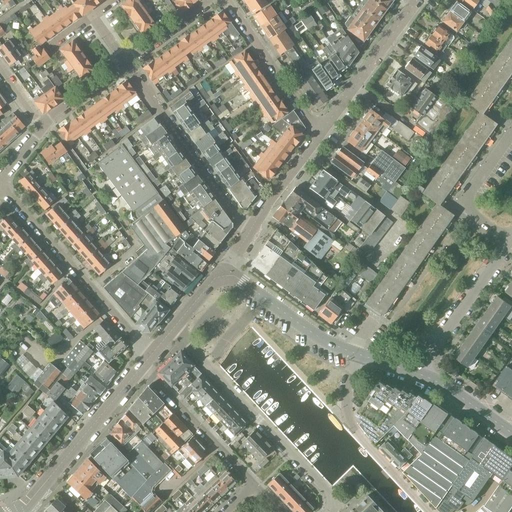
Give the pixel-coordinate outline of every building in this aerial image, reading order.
[(79,0),(74,4),(78,9),(82,14),(87,10),(94,5),(100,0),(79,0)] [(128,15),(141,6),(136,0),(128,0),(121,5),(128,15)] [(190,6),(185,0),(171,0),(180,12),(184,9),(185,10),(190,6)] [(263,0),(251,0),(246,3),(253,13),(267,4),(263,0)] [(377,20),(385,10),(370,0),(369,0),(362,9),(377,20)] [(370,0),(385,10),(387,7),(389,8),(392,3),(391,2),(392,0),(391,0),(370,0)] [(480,0),(480,1),(479,0),(458,0),(472,10),(472,9),(477,13),(482,5),(486,9),(485,9),(492,18),(498,14),(490,3),(486,0),(480,0)] [(499,14),(505,5),(497,0),(486,0),(490,3),(498,14),(499,14)] [(135,25),(148,15),(144,10),(150,5),(148,1),(141,6),(128,15),(135,25)] [(449,12),(464,22),(471,13),(456,2),(453,6),(451,5),(448,9),(450,10),(449,12)] [(326,8),(323,3),(317,8),(320,12),(326,8)] [(74,19),(82,14),(78,9),(74,4),(67,9),(71,14),(74,19)] [(71,14),(67,9),(65,7),(63,9),(61,6),(57,8),(59,10),(54,14),(56,17),(63,27),(74,19),(71,14)] [(260,26),(275,16),(268,6),(253,16),(260,26)] [(362,9),(362,10),(359,7),(356,10),(360,13),(355,19),(370,30),(377,20),(362,9)] [(234,38),(239,34),(222,11),(211,18),(212,19),(222,32),(227,29),(234,38)] [(291,18),(286,21),(280,12),(275,16),(260,26),(269,40),(282,31),(291,24),(294,22),(291,18)] [(456,33),(464,22),(449,12),(445,16),(444,15),(441,19),(442,20),(441,22),(456,33)] [(13,22),(17,19),(13,13),(9,16),(13,22)] [(55,33),(63,27),(56,17),(54,14),(49,18),(47,16),(44,18),(48,23),(55,33)] [(142,34),(155,25),(148,15),(135,25),(142,34)] [(300,21),(304,26),(313,20),(309,15),(300,21)] [(355,19),(351,16),(347,21),(352,24),(348,29),(356,35),(354,38),(361,43),(364,39),(365,40),(369,35),(368,34),(370,30),(355,19)] [(47,39),(55,33),(48,23),(44,18),(41,20),(43,22),(38,26),(40,29),(47,39)] [(217,36),(222,32),(212,19),(204,25),(215,40),(219,38),(217,36)] [(486,27),(489,23),(484,19),(481,24),(486,27)] [(298,31),(304,26),(300,21),(294,25),(298,31)] [(297,33),(291,24),(282,31),(285,35),(288,39),(297,33)] [(212,42),(215,40),(204,25),(196,31),(206,44),(211,41),(212,42)] [(39,45),(47,39),(40,29),(38,26),(32,30),(31,28),(28,30),(31,35),(39,45)] [(453,36),(450,34),(438,26),(435,30),(433,29),(429,34),(446,47),(448,47),(454,39),(453,36)] [(341,28),(333,33),(337,39),(345,50),(347,51),(353,59),(358,52),(341,28)] [(201,48),(206,44),(196,31),(188,37),(198,50),(199,52),(202,49),(201,48)] [(288,39),(285,35),(282,31),(269,40),(280,54),(284,51),(291,46),(293,45),(288,39)] [(442,52),(446,47),(429,34),(425,40),(426,42),(424,45),(435,54),(440,58),(444,53),(442,52)] [(198,50),(188,37),(188,36),(180,41),(181,42),(177,45),(185,55),(189,52),(191,54),(198,50)] [(345,50),(337,39),(333,42),(329,36),(326,38),(346,68),(353,59),(347,51),(345,50)] [(0,53),(2,57),(18,45),(12,37),(9,40),(9,39),(0,46),(0,53)] [(338,74),(346,68),(326,38),(326,39),(330,44),(321,50),(329,60),(338,74),(340,77),(340,76),(338,74)] [(471,48),(476,41),(472,38),(467,44),(471,48)] [(511,40),(469,101),(479,108),(481,105),(486,109),(511,72),(511,40)] [(67,60),(80,51),(72,41),(59,50),(67,60)] [(329,61),(325,64),(317,52),(315,52),(312,48),(313,47),(309,42),(306,45),(312,54),(315,59),(319,64),(321,67),(323,69),(333,84),(334,85),(332,82),(340,77),(338,74),(329,60),(321,50),(329,61)] [(21,49),(24,47),(21,43),(18,45),(2,57),(8,65),(21,55),(17,50),(20,48),(21,49)] [(471,48),(467,44),(466,44),(458,55),(459,56),(463,59),(471,48)] [(188,60),(185,55),(177,45),(169,51),(178,64),(183,61),(184,62),(188,60)] [(49,58),(43,50),(41,51),(37,46),(31,50),(35,56),(31,58),(37,67),(49,58)] [(329,98),(311,74),(303,60),(301,61),(291,46),(284,51),(288,58),(289,57),(304,79),(297,84),(314,108),(329,98)] [(440,61),(420,47),(413,56),(433,70),(440,61)] [(67,61),(64,63),(68,69),(66,70),(68,73),(74,70),(86,60),(80,51),(67,60),(67,61)] [(174,67),(178,64),(169,51),(161,57),(172,72),(175,69),(174,67)] [(236,72),(252,61),(248,54),(247,55),(244,51),(229,62),(236,72)] [(168,74),(172,72),(161,57),(153,62),(162,76),(167,72),(168,74)] [(455,71),(458,67),(446,58),(443,62),(455,71)] [(424,83),(431,73),(411,59),(404,68),(424,83)] [(81,79),(93,71),(94,70),(86,60),(74,70),(81,79)] [(242,80),(257,69),(252,61),(236,72),(234,73),(236,77),(238,75),(242,80)] [(162,76),(153,62),(152,62),(142,68),(154,85),(158,82),(157,80),(162,76)] [(207,73),(212,70),(207,63),(202,66),(207,73)] [(333,84),(323,69),(321,67),(319,64),(315,67),(313,64),(309,67),(314,75),(325,90),(328,88),(330,89),(332,87),(332,85),(333,84)] [(18,76),(26,70),(23,66),(16,72),(18,76)] [(246,90),(248,89),(263,78),(257,69),(242,80),(245,85),(243,86),(246,90)] [(410,94),(416,85),(397,70),(390,79),(390,80),(386,86),(394,92),(394,94),(397,97),(399,96),(401,97),(406,91),(410,94)] [(51,80),(54,84),(59,80),(56,76),(54,77),(51,72),(47,74),(48,75),(51,80)] [(251,98),(269,86),(263,78),(248,89),(251,93),(249,95),(251,98)] [(62,98),(60,95),(48,79),(42,83),(45,86),(40,89),(44,95),(53,107),(59,102),(59,101),(62,98)] [(130,106),(140,99),(126,80),(116,88),(117,89),(126,102),(130,106)] [(202,95),(205,92),(199,83),(195,86),(202,95)] [(193,97),(198,93),(193,86),(168,106),(172,113),(186,103),(193,97)] [(259,105),(274,94),(269,86),(251,98),(253,101),(255,100),(259,105)] [(122,105),(126,102),(117,89),(109,94),(120,110),(123,107),(122,105)] [(223,93),(221,89),(213,95),(216,98),(223,93)] [(452,109),(436,97),(425,89),(411,109),(421,116),(415,124),(432,136),(452,109)] [(202,95),(208,104),(212,101),(205,92),(202,95)] [(117,112),(120,110),(109,94),(101,100),(110,114),(115,110),(117,112)] [(262,115),(280,102),(274,94),(259,105),(262,110),(260,111),(262,115)] [(47,111),(53,107),(44,95),(39,98),(37,95),(32,98),(43,113),(46,110),(47,111)] [(106,117),(110,114),(101,100),(93,106),(104,121),(107,119),(106,117)] [(271,123),(287,112),(284,109),(285,108),(281,101),(280,102),(262,115),(265,118),(267,117),(271,123)] [(199,108),(197,104),(191,109),(186,103),(172,113),(180,123),(196,110),(199,108)] [(100,124),(104,121),(93,106),(85,112),(94,125),(99,122),(100,124)] [(187,133),(204,121),(196,110),(180,123),(187,133)] [(385,113),(381,118),(370,110),(367,114),(365,114),(362,118),(363,120),(362,121),(376,131),(377,130),(382,134),(386,128),(387,128),(389,124),(394,127),(398,122),(385,113)] [(142,123),(152,115),(148,111),(138,118),(142,123)] [(89,129),(94,125),(85,112),(77,118),(88,133),(91,131),(89,129)] [(301,133),(303,131),(290,113),(272,126),(274,130),(280,134),(279,135),(294,146),(295,147),(302,137),(301,136),(303,134),(301,133)] [(18,131),(23,127),(12,114),(0,123),(0,125),(3,129),(12,140),(20,134),(18,131)] [(497,125),(482,114),(426,192),(436,199),(438,196),(443,200),(497,125)] [(213,126),(218,122),(213,115),(208,118),(213,126)] [(145,137),(161,125),(155,117),(139,129),(145,137)] [(225,128),(229,125),(233,122),(229,117),(221,122),(225,128)] [(84,136),(88,133),(77,118),(69,124),(68,123),(67,123),(78,137),(83,134),(84,136)] [(194,143),(208,133),(213,128),(207,119),(204,121),(187,133),(194,143)] [(376,132),(376,131),(362,121),(359,125),(357,125),(354,128),(355,130),(354,131),(369,142),(370,141),(373,144),(380,135),(376,132)] [(408,141),(414,133),(399,122),(398,122),(394,127),(392,130),(408,141)] [(72,141),(78,137),(67,123),(58,130),(69,146),(74,143),(72,141)] [(121,138),(126,135),(119,125),(115,128),(121,138)] [(119,125),(126,135),(130,132),(126,126),(122,129),(119,125)] [(151,145),(167,133),(161,125),(145,137),(151,145)] [(3,129),(0,130),(0,141),(4,147),(12,140),(3,129)] [(365,147),(369,142),(354,131),(353,132),(352,132),(349,136),(350,137),(346,141),(361,152),(362,151),(370,158),(373,153),(365,147)] [(201,152),(225,135),(222,132),(212,139),(208,133),(194,143),(201,152)] [(159,152),(172,141),(167,133),(151,145),(153,144),(159,152)] [(206,160),(220,150),(218,146),(228,139),(225,135),(201,152),(206,160)] [(288,153),(294,146),(279,135),(275,140),(277,142),(276,143),(288,153)] [(108,137),(104,139),(111,148),(115,145),(111,139),(110,140),(108,137)] [(107,151),(111,148),(104,139),(106,143),(103,146),(107,151)] [(126,151),(131,148),(132,147),(126,139),(120,143),(121,145),(121,144),(126,151)] [(238,147),(241,151),(252,143),(250,139),(238,147)] [(288,153),(276,143),(271,140),(268,143),(270,145),(267,149),(282,161),(288,153)] [(164,160),(178,150),(172,141),(159,152),(152,157),(155,161),(161,156),(164,160)] [(57,157),(65,151),(60,143),(53,149),(51,146),(40,153),(44,158),(41,160),(44,164),(50,172),(53,170),(49,164),(57,158),(57,157)] [(162,198),(131,157),(126,151),(121,144),(121,145),(96,163),(133,212),(140,207),(143,211),(162,198)] [(212,167),(236,149),(232,144),(228,147),(230,149),(223,153),(220,150),(206,160),(212,167)] [(126,151),(131,157),(136,154),(131,148),(126,151)] [(357,170),(361,165),(362,163),(342,148),(340,151),(338,150),(336,152),(337,153),(336,154),(337,155),(357,170)] [(228,161),(238,153),(236,149),(212,167),(217,174),(230,164),(228,161)] [(276,169),(282,161),(267,149),(263,154),(261,152),(258,156),(260,158),(276,169)] [(426,161),(432,153),(427,149),(421,157),(426,161)] [(167,170),(184,158),(178,150),(164,160),(168,164),(163,168),(165,172),(167,170)] [(371,164),(395,181),(405,168),(381,151),(371,164)] [(410,159),(399,151),(394,158),(404,166),(410,159)] [(352,177),(357,170),(337,155),(336,156),(335,155),(334,156),(333,156),(331,159),(333,160),(331,162),(352,177)] [(222,181),(246,163),(241,156),(237,159),(239,162),(232,167),(230,164),(217,174),(222,181)] [(140,166),(144,163),(139,157),(135,159),(140,166)] [(176,176),(190,165),(184,158),(167,170),(171,175),(174,173),(176,176)] [(277,170),(276,169),(260,158),(252,167),(268,180),(270,178),(271,178),(277,170)] [(140,166),(146,174),(150,171),(144,163),(140,166)] [(238,175),(248,167),(246,163),(222,181),(227,188),(241,178),(238,175)] [(365,172),(366,172),(382,184),(380,188),(386,192),(387,193),(395,182),(395,181),(371,164),(365,172)] [(178,187),(196,174),(190,165),(176,176),(179,179),(174,182),(178,187)] [(31,195),(40,187),(43,185),(31,171),(28,174),(20,181),(31,195)] [(255,196),(263,188),(251,171),(243,177),(241,178),(227,188),(238,203),(238,204),(239,204),(241,207),(241,208),(242,208),(243,208),(245,208),(246,208),(247,208),(249,204),(250,204),(250,203),(255,196)] [(349,191),(337,182),(338,182),(322,171),(315,181),(335,196),(338,192),(344,197),(349,191)] [(60,185),(56,180),(57,180),(51,173),(46,177),(51,184),(54,182),(57,187),(60,185)] [(77,184),(85,179),(82,174),(73,179),(77,184)] [(188,192),(202,182),(196,174),(178,187),(182,192),(186,189),(188,192)] [(373,190),(370,187),(370,186),(360,178),(355,185),(369,195),(373,190)] [(333,199),(335,196),(315,181),(309,189),(333,206),(336,202),(333,199)] [(189,204),(208,190),(202,182),(188,192),(188,193),(183,197),(189,204)] [(387,193),(386,192),(380,201),(390,210),(397,200),(400,196),(405,190),(395,182),(387,193)] [(44,210),(53,202),(40,187),(31,195),(44,210)] [(159,190),(165,197),(169,195),(162,187),(159,190)] [(336,218),(300,192),(295,187),(288,196),(289,196),(283,203),(319,230),(318,230),(334,242),(343,249),(348,243),(355,233),(358,230),(358,229),(349,222),(346,226),(336,218)] [(203,209),(215,200),(208,190),(189,204),(192,209),(197,205),(200,209),(202,208),(203,209)] [(357,212),(365,201),(358,196),(350,206),(357,212)] [(390,210),(400,217),(410,204),(400,196),(397,200),(390,210)] [(52,222),(64,212),(60,208),(67,201),(64,198),(45,214),(52,222)] [(185,229),(182,225),(163,200),(129,226),(147,249),(142,253),(166,245),(165,244),(175,237),(185,229)] [(214,225),(226,235),(232,227),(232,224),(232,223),(215,200),(203,209),(200,212),(205,219),(206,221),(207,220),(211,223),(214,225)] [(377,225),(380,221),(384,216),(365,201),(357,212),(350,220),(369,235),(370,234),(373,230),(377,225)] [(177,213),(180,211),(174,202),(171,205),(177,213)] [(319,230),(283,203),(278,210),(273,217),(284,225),(289,229),(307,243),(303,248),(320,259),(334,242),(318,230),(319,230)] [(438,205),(367,305),(382,316),(453,216),(438,205)] [(350,220),(357,212),(350,206),(343,215),(350,220)] [(59,229),(77,213),(74,209),(67,216),(64,212),(52,222),(59,229)] [(182,222),(186,219),(180,211),(177,213),(176,214),(182,222)] [(197,225),(205,219),(200,212),(190,218),(194,222),(197,225)] [(77,227),(73,223),(81,217),(77,213),(59,229),(65,237),(77,227)] [(11,238),(20,230),(8,216),(0,223),(0,225),(4,230),(2,232),(5,236),(8,234),(11,238)] [(389,227),(393,223),(384,216),(380,221),(389,227)] [(185,229),(194,222),(190,218),(182,225),(185,229)] [(386,232),(389,227),(380,221),(377,225),(386,232)] [(226,235),(214,225),(211,223),(204,230),(207,233),(219,243),(226,235)] [(382,236),(386,232),(377,225),(373,230),(382,236)] [(85,229),(81,232),(77,227),(65,237),(72,244),(83,234),(91,228),(91,227),(86,231),(85,229)] [(90,242),(90,241),(93,239),(89,236),(96,230),(93,227),(91,228),(83,234),(72,244),(79,252),(90,242)] [(14,249),(29,236),(22,229),(20,230),(11,238),(15,243),(11,247),(14,249)] [(207,233),(204,230),(202,229),(198,233),(200,234),(196,239),(198,240),(214,252),(213,251),(219,243),(207,233)] [(265,275),(289,241),(276,229),(250,264),(265,275)] [(373,230),(370,234),(379,241),(382,236),(373,230)] [(375,245),(379,241),(370,234),(369,235),(366,239),(375,245)] [(24,254),(35,244),(29,236),(14,249),(17,253),(20,249),(24,254)] [(85,259),(104,243),(101,239),(93,246),(90,242),(79,252),(85,259)] [(366,239),(363,243),(372,250),(375,245),(366,239)] [(208,260),(214,252),(198,240),(192,247),(208,260)] [(103,257),(98,252),(101,249),(103,251),(110,244),(107,241),(105,243),(104,243),(85,259),(92,267),(103,257)] [(317,290),(326,277),(289,241),(265,275),(313,311),(325,295),(317,290)] [(176,252),(199,271),(206,263),(192,252),(194,249),(184,242),(176,252)] [(343,249),(348,252),(353,247),(348,243),(343,249)] [(363,243),(359,248),(368,254),(372,250),(363,243)] [(27,265),(42,252),(35,244),(24,254),(28,258),(24,262),(27,265)] [(137,285),(151,271),(170,248),(166,245),(142,253),(103,288),(135,325),(136,324),(142,332),(149,332),(157,322),(158,322),(168,310),(156,300),(145,292),(137,285)] [(353,247),(348,252),(360,261),(364,255),(359,251),(353,247)] [(37,269),(48,259),(42,252),(27,265),(30,268),(34,264),(37,269)] [(190,282),(198,272),(176,254),(168,264),(169,264),(161,274),(162,275),(161,277),(166,281),(167,279),(181,291),(189,281),(190,282)] [(113,262),(111,260),(108,262),(103,257),(92,267),(99,275),(113,262)] [(48,259),(37,269),(42,273),(38,277),(40,280),(55,267),(48,259)] [(357,273),(364,264),(360,261),(353,270),(357,273)] [(368,268),(364,264),(357,273),(362,276),(368,268)] [(51,284),(62,274),(55,267),(40,280),(43,283),(47,279),(51,284)] [(373,271),(368,268),(362,276),(366,280),(373,271)] [(366,280),(371,283),(377,275),(373,271),(366,280)] [(328,278),(335,284),(340,278),(332,273),(328,278)] [(61,303),(77,289),(66,277),(66,278),(48,300),(50,302),(56,297),(61,303)] [(335,284),(328,278),(323,285),(330,290),(335,284)] [(180,295),(179,293),(166,283),(161,290),(152,283),(145,292),(156,300),(158,297),(170,307),(180,295)] [(349,296),(340,286),(340,285),(317,314),(330,324),(331,323),(335,325),(335,326),(337,324),(339,320),(341,316),(342,313),(342,309),(351,297),(349,296)] [(23,292),(28,296),(32,290),(28,287),(27,288),(23,292)] [(46,295),(49,292),(45,289),(39,297),(43,300),(46,295)] [(63,316),(84,297),(77,289),(61,303),(66,307),(60,313),(63,316)] [(511,313),(511,306),(498,296),(490,307),(504,317),(508,319),(511,313)] [(76,320),(92,306),(84,297),(63,316),(69,311),(73,315),(67,321),(70,325),(76,320)] [(78,334),(99,315),(92,306),(76,320),(70,325),(71,325),(77,320),(81,324),(75,330),(78,334)] [(497,327),(504,317),(490,307),(483,317),(497,327)] [(490,337),(497,327),(483,317),(476,327),(490,337)] [(116,355),(127,345),(104,320),(93,329),(106,344),(116,355)] [(483,347),(490,337),(476,327),(469,337),(483,347)] [(57,332),(47,341),(52,348),(62,339),(57,332)] [(476,357),(483,347),(469,337),(462,347),(476,357)] [(61,363),(67,368),(74,360),(86,346),(79,340),(61,363)] [(108,362),(116,355),(106,344),(98,352),(108,362)] [(91,350),(86,346),(74,360),(81,366),(87,372),(91,367),(84,362),(93,352),(91,350)] [(468,368),(476,357),(462,347),(454,358),(468,368)] [(193,382),(201,374),(180,352),(172,360),(193,382)] [(505,363),(511,356),(508,354),(503,361),(505,363)] [(1,358),(0,358),(0,376),(9,365),(1,358)] [(511,359),(494,385),(511,398),(511,359)] [(67,368),(74,374),(81,366),(74,360),(67,368)] [(191,383),(193,382),(172,360),(165,367),(179,382),(180,380),(187,388),(187,387),(191,391),(192,392),(196,388),(191,383)] [(117,372),(115,371),(104,361),(93,374),(106,385),(117,372)] [(500,371),(505,363),(503,361),(497,369),(500,371)] [(35,380),(48,390),(62,374),(49,363),(35,380)] [(173,388),(179,382),(165,367),(160,371),(161,372),(161,374),(160,375),(173,388)] [(67,368),(62,374),(62,375),(68,380),(69,380),(74,374),(67,368)] [(54,401),(61,393),(65,388),(63,387),(63,386),(56,381),(62,375),(62,374),(48,390),(45,394),(54,401)] [(196,388),(204,379),(200,375),(201,374),(193,382),(191,383),(196,388)] [(491,384),(496,376),(493,374),(488,382),(491,384)] [(25,382),(17,375),(10,383),(19,390),(24,383),(25,382)] [(56,381),(63,386),(68,380),(62,375),(56,381)] [(90,376),(88,379),(84,376),(81,380),(99,394),(104,388),(90,376)] [(208,381),(206,381),(204,379),(196,388),(192,392),(199,399),(212,387),(211,386),(211,384),(208,381)] [(48,390),(35,380),(33,384),(45,394),(48,390)] [(94,401),(99,394),(81,380),(79,382),(82,385),(79,389),(94,401)] [(417,399),(418,398),(411,393),(410,395),(404,390),(402,392),(396,387),(394,389),(388,385),(387,387),(380,382),(355,417),(362,421),(360,425),(370,438),(377,443),(387,433),(395,426),(406,415),(417,399)] [(21,394),(27,400),(34,392),(29,388),(29,387),(25,383),(21,388),(24,391),(21,394)] [(79,389),(76,392),(70,387),(68,391),(88,407),(94,401),(79,389)] [(183,398),(186,396),(191,391),(187,387),(187,388),(180,395),(183,398)] [(215,389),(213,389),(212,387),(199,399),(206,406),(219,394),(218,393),(218,392),(215,389)] [(68,391),(65,388),(61,393),(70,400),(68,402),(83,414),(88,407),(68,391)] [(145,389),(138,398),(153,414),(162,424),(173,414),(172,414),(149,389),(148,389),(146,390),(145,389)] [(222,396),(220,396),(219,394),(206,406),(213,414),(226,401),(225,400),(225,399),(222,396)] [(138,398),(128,410),(141,423),(149,431),(151,434),(155,431),(162,424),(153,414),(138,398)] [(413,434),(434,403),(433,404),(425,399),(424,402),(418,398),(417,399),(406,415),(395,426),(398,429),(411,443),(414,446),(422,454),(427,447),(419,441),(413,434)] [(229,403),(228,403),(226,401),(213,414),(220,421),(233,409),(232,408),(232,407),(229,403)] [(64,419),(67,416),(53,402),(45,412),(59,424),(60,423),(62,423),(64,420),(64,419)] [(427,447),(449,414),(434,403),(413,434),(419,441),(427,447)] [(23,410),(31,416),(35,412),(27,406),(23,410)] [(236,411),(235,411),(233,409),(220,421),(227,429),(240,416),(239,415),(239,414),(236,411)] [(29,419),(31,416),(23,410),(21,412),(29,419)] [(128,410),(120,420),(134,435),(140,429),(138,426),(141,423),(128,410)] [(59,425),(59,424),(45,412),(38,421),(52,433),(56,429),(57,429),(59,426),(59,425)] [(173,414),(162,424),(177,439),(187,429),(173,414)] [(456,419),(451,416),(449,414),(427,447),(422,454),(403,472),(437,509),(453,487),(486,439),(484,437),(483,438),(478,435),(478,434),(473,430),(472,430),(471,429),(471,428),(465,424),(463,424),(463,422),(457,418),(456,419)] [(243,418),(242,418),(240,416),(227,429),(234,436),(247,424),(246,423),(246,421),(243,418)] [(147,480),(163,464),(120,420),(114,427),(115,428),(110,433),(111,435),(128,452),(123,456),(143,476),(147,480)] [(50,437),(52,433),(38,421),(30,430),(45,442),(46,441),(48,441),(50,438),(50,437)] [(162,424),(155,431),(172,449),(169,452),(171,454),(192,434),(187,429),(177,439),(162,424)] [(390,436),(398,429),(395,426),(387,433),(390,436)] [(9,427),(6,430),(12,435),(15,432),(9,427)] [(44,442),(45,442),(30,430),(23,439),(37,451),(41,447),(42,447),(44,444),(44,442)] [(250,452),(263,439),(254,430),(241,443),(250,452)] [(149,431),(143,436),(150,443),(155,438),(151,434),(149,431)] [(244,435),(241,433),(234,440),(236,442),(244,435)] [(185,459),(186,457),(200,444),(193,436),(179,450),(183,454),(182,456),(185,459)] [(91,454),(90,455),(91,457),(130,498),(131,498),(139,488),(143,484),(147,480),(143,476),(123,456),(107,438),(106,438),(105,437),(105,438),(101,443),(99,444),(100,445),(96,449),(98,451),(93,456),(91,454)] [(405,449),(405,448),(400,454),(396,450),(398,448),(389,438),(387,441),(379,448),(393,462),(401,454),(401,453),(405,449)] [(35,454),(37,451),(23,439),(15,448),(30,460),(31,458),(33,459),(35,456),(35,454)] [(259,461),(272,448),(263,439),(250,452),(259,461)] [(511,467),(511,457),(486,439),(453,487),(473,501),(474,501),(493,473),(503,480),(510,470),(511,467)] [(422,454),(414,446),(411,443),(405,448),(405,449),(401,453),(401,454),(393,462),(399,469),(400,469),(403,472),(422,454)] [(189,463),(192,466),(204,455),(202,454),(206,450),(200,444),(186,457),(190,462),(189,463)] [(29,460),(30,460),(15,448),(8,456),(4,453),(3,452),(3,453),(7,456),(22,469),(26,464),(28,465),(30,462),(29,460)] [(20,472),(22,469),(7,456),(3,453),(0,455),(0,476),(19,475),(20,473),(20,472)] [(261,468),(269,461),(266,458),(258,465),(261,468)] [(86,460),(80,467),(98,484),(98,483),(99,484),(105,477),(89,460),(88,460),(86,460)] [(139,488),(131,498),(138,506),(153,492),(153,491),(154,488),(171,471),(168,467),(164,463),(163,464),(147,480),(143,484),(139,488)] [(196,472),(199,474),(200,476),(209,468),(205,464),(196,472)] [(73,475),(72,476),(87,490),(91,494),(92,493),(95,496),(96,495),(92,491),(98,484),(80,467),(74,474),(73,475)] [(223,467),(213,475),(227,490),(236,482),(232,478),(233,477),(223,467)] [(175,468),(171,471),(179,479),(182,475),(175,468)] [(511,471),(510,470),(503,480),(485,506),(483,505),(476,511),(509,511),(511,508),(511,471)] [(192,481),(199,474),(196,472),(189,479),(193,484),(194,483),(192,481)] [(289,475),(284,479),(279,474),(267,485),(276,494),(292,478),(289,475)] [(213,475),(206,482),(220,497),(227,490),(213,475)] [(69,480),(67,483),(68,484),(84,499),(85,500),(93,507),(97,502),(93,498),(95,496),(92,493),(91,494),(87,490),(72,476),(71,478),(69,480)] [(296,491),(291,486),(295,481),(292,478),(276,494),(284,502),(296,491)] [(200,484),(196,487),(212,504),(220,497),(206,482),(202,486),(200,484)] [(191,496),(191,497),(204,511),(212,504),(196,487),(193,490),(196,494),(192,497),(191,496)] [(468,506),(473,501),(453,487),(437,509),(439,511),(452,511),(455,510),(458,511),(464,503),(468,506)] [(306,492),(301,497),(296,491),(284,502),(292,511),(309,495),(306,492)] [(111,494),(104,501),(116,511),(118,511),(123,507),(111,494)] [(154,494),(140,508),(143,511),(151,511),(162,502),(154,494)] [(309,511),(313,509),(307,503),(312,499),(309,495),(292,511),(309,511)] [(382,511),(367,496),(354,508),(355,509),(353,511),(352,510),(349,511),(382,511)] [(187,501),(183,504),(190,511),(204,511),(191,497),(187,500),(187,501)] [(49,502),(44,507),(46,509),(46,510),(47,511),(63,511),(61,510),(65,507),(64,506),(66,504),(61,499),(59,502),(56,499),(52,503),(51,504),(50,503),(49,502)] [(116,511),(104,501),(95,510),(93,511),(116,511)]
